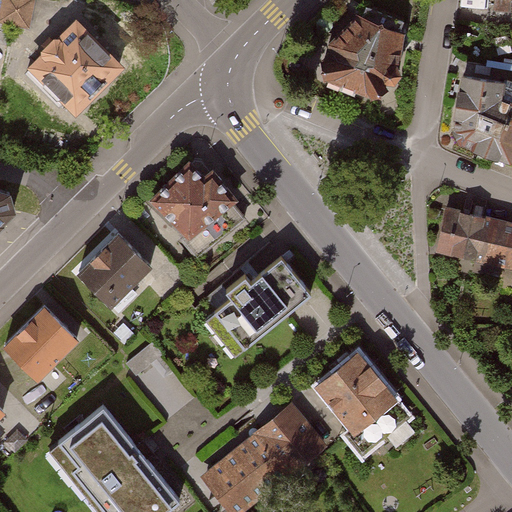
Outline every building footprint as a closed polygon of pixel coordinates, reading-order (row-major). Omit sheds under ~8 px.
[(35,0),(2,0),(0,13),(0,25),(30,31),(35,0)] [(511,0),(494,0),(494,8),(511,10),(511,0)] [(400,38),(353,18),(310,61),(312,77),(362,101),(380,91),(382,85),(387,86),(395,77),(393,68),(400,38)] [(119,68),(67,20),(21,69),(73,117),(119,68)] [(511,86),(480,80),(457,78),(447,141),(511,166),(511,86)] [(199,177),(180,157),(135,198),(181,247),(234,198),(207,169),(199,177)] [(0,223),(14,210),(9,191),(0,188),(0,223)] [(511,261),(511,227),(446,211),(436,251),(510,270),(511,261)] [(144,267),(112,236),(71,277),(103,309),(144,267)] [(269,255),(196,315),(230,355),(303,295),(269,255)] [(71,340),(35,305),(0,339),(0,353),(29,382),(71,340)] [(139,372),(166,350),(156,339),(130,360),(139,372)] [(388,399),(352,352),(306,387),(342,434),(388,399)] [(241,511),(325,441),(289,399),(198,477),(227,511),(241,511)] [(97,405),(44,448),(97,511),(157,511),(175,498),(97,405)]
